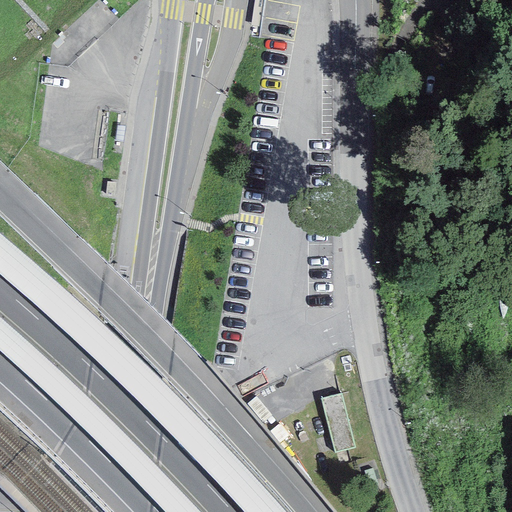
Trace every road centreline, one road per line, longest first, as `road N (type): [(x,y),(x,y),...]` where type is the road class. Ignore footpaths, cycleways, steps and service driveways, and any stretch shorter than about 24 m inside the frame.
road 1 (residential): [(411,511),(372,381),(356,264),(354,0)]
road 2 (motorway): [(303,511),(170,364),(0,198)]
road 3 (secondary): [(142,319),(161,262),(204,0)]
road 4 (motorway): [(231,511),(0,287)]
road 5 (secondary): [(171,0),(141,259),(142,319)]
road 6 (motorway): [(0,359),(157,511)]
road 7 (primary): [(117,438),(86,482),(66,492),(0,497)]
road 8 (secondary): [(117,438),(142,319)]
